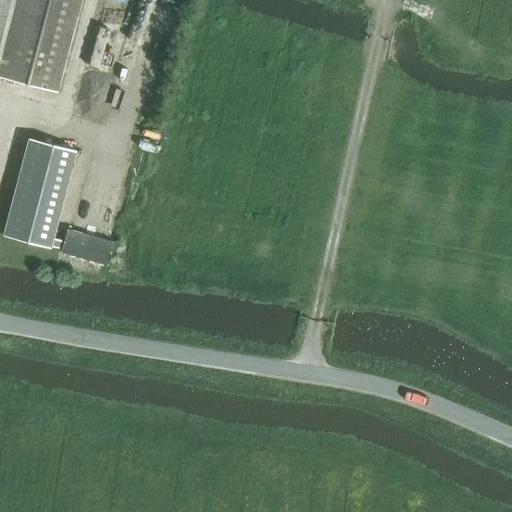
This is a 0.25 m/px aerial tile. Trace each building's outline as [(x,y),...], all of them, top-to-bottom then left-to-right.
[(0,0),(0,59),(16,0),(0,0)] [(0,59),(0,77),(57,93),(81,0),(16,0),(0,59)] [(116,0),(112,18),(127,22),(132,0),(116,0)] [(83,102),(101,106),(104,93),(86,90),(83,102)] [(74,148),(27,136),(1,233),(48,246),(74,148)] [(68,230),(61,253),(107,266),(114,243),(68,230)]
